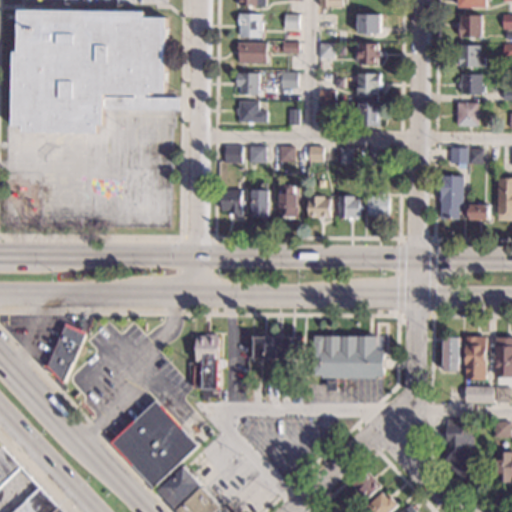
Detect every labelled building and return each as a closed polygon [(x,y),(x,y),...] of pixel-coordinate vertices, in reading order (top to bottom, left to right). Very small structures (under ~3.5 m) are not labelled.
[(342,0),(342,9),(316,8),(316,0),(342,0)] [(486,0),(486,9),(457,8),(457,0),(486,0)] [(145,19),(166,19),(165,93),(151,93),(151,96),(144,96),(144,99),(180,100),(180,112),(172,112),(104,111),(103,126),(98,126),(98,135),(22,133),(22,128),(12,127),(13,53),(18,53),(19,10),(66,11),(145,13),(145,19)] [(259,22),(261,22),(261,29),(260,29),(259,37),(237,37),(238,14),(259,15),(259,22)] [(297,30),(283,29),(284,14),(289,15),(298,15),(297,30)] [(380,34),(372,34),(372,37),(363,36),(363,33),(357,33),(357,14),(380,15),(380,34)] [(481,38),(458,37),(459,15),(480,15),(482,16),(481,38)] [(511,29),(501,29),(501,15),(511,15),(511,29)] [(297,53),(281,53),(282,41),(298,42),(297,53)] [(266,64),(238,63),(239,54),(235,53),(236,42),(266,43),(266,64)] [(333,44),(332,58),(317,58),(317,43),(333,44)] [(376,50),(379,50),(379,61),(376,61),(376,64),(357,64),(357,44),(377,45),(376,50)] [(511,60),(502,60),(503,44),(511,44),(511,60)] [(478,58),(484,58),(483,67),(458,67),(459,45),(478,46),(478,58)] [(296,89),(280,89),(280,71),(288,72),(296,72),(296,89)] [(258,96),(238,95),(238,87),(235,87),(235,73),(258,73),(258,96)] [(379,89),(376,89),(376,96),(356,95),(356,74),(379,74),(379,89)] [(481,87),(484,87),(484,96),(460,96),(461,88),(458,88),(458,81),(460,81),(460,74),(482,75),(481,87)] [(511,101),(501,101),(502,89),(511,89),(511,101)] [(333,101),(318,100),(318,90),(332,90),(334,90),(333,101)] [(258,111),(266,111),(266,123),(238,122),(238,115),(236,115),(236,109),(238,109),(238,101),(258,102),(258,111)] [(333,120),(316,120),(316,101),(318,101),(334,102),(333,120)] [(477,127),(456,127),(457,103),(478,103),(477,127)] [(379,127),(356,126),(356,119),(353,119),(353,109),(357,109),(357,104),(379,105),(379,127)] [(298,127),(287,126),(287,109),(298,110),(298,127)] [(240,164),(223,163),(224,146),(240,146),(240,164)] [(293,147),(292,162),(277,162),(277,146),(293,147)] [(265,171),(254,171),(254,170),(245,170),(245,163),(248,163),(248,147),(265,147),(265,171)] [(321,164),(308,164),(308,147),(321,147),(321,164)] [(353,148),(352,165),(338,165),(338,148),(353,148)] [(378,165),(367,165),(368,148),(378,148),(378,165)] [(467,165),(449,165),(450,148),(467,148),(467,165)] [(482,166),(467,165),(467,148),(482,149),(482,166)] [(461,210),(458,210),(458,220),(438,220),(439,176),(462,176),(461,210)] [(511,221),(496,221),(497,179),(511,179),(511,221)] [(296,218),(277,217),(278,185),(297,185),(296,218)] [(240,191),(240,217),(231,217),(231,216),(227,215),(227,211),(220,210),(220,190),(240,191)] [(266,218),(249,217),(249,190),(267,191),(266,218)] [(384,197),(388,197),(388,217),(366,217),(367,196),(377,197),(377,194),(384,194),(384,197)] [(323,200),(329,200),(329,218),(307,217),(308,196),(323,197),(323,200)] [(353,199),(359,200),(359,219),(336,219),(337,196),(354,196),(353,199)] [(487,223),(467,223),(468,203),(488,204),(487,223)] [(85,335),(64,382),(48,366),(65,326),(85,335)] [(375,350),(383,350),(383,377),(376,377),(375,379),(336,378),(336,391),(327,391),(327,378),(322,378),(322,376),(314,376),(314,335),(375,336),(375,350)] [(219,359),(223,359),(223,368),(219,368),(219,391),(217,391),(217,398),(207,398),(207,402),(201,402),(201,389),(193,389),(193,367),(202,367),(202,360),(196,360),(196,336),(219,336),(219,359)] [(301,360),(254,359),(255,337),(302,338),(301,360)] [(486,380),(465,380),(466,337),(487,337),(486,380)] [(458,371),(444,371),(444,338),(459,338),(458,371)] [(511,377),(495,377),(496,338),(511,338),(511,377)] [(301,397),(291,397),(291,381),(301,381),(301,397)] [(288,398),(279,398),(279,384),(288,384),(288,398)] [(493,403),(465,403),(465,386),(493,386),(494,386),(493,403)] [(511,388),(511,403),(495,402),(495,387),(511,388)] [(198,445),(154,488),(111,444),(115,439),(155,401),(189,435),(198,445)] [(462,430),(473,430),(473,446),(465,446),(464,449),(483,470),(467,485),(444,460),(451,454),(447,450),(448,441),(445,441),(445,420),(463,420),(462,430)] [(509,437),(494,437),(494,422),(509,422),(510,422),(509,437)] [(0,444),(20,466),(0,485),(0,444)] [(511,482),(495,482),(495,452),(511,452),(511,482)] [(200,485),(175,509),(158,491),(183,467),(200,485)] [(380,486),(366,500),(353,485),(367,472),(380,486)] [(63,511),(13,511),(40,487),(63,511)] [(226,511),(178,511),(203,487),(226,511)] [(389,499),(391,498),(398,505),(390,511),(366,511),(364,510),(382,492),(389,499)]
